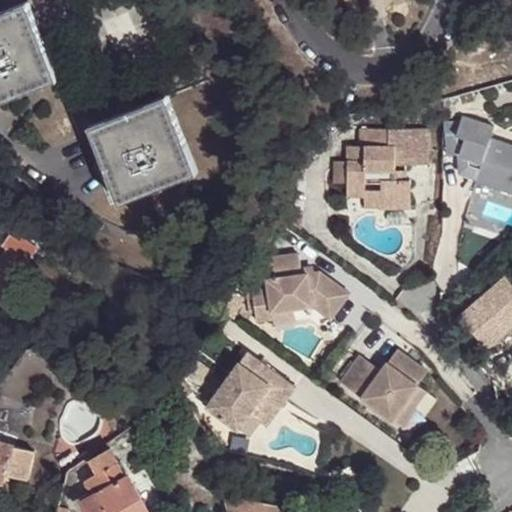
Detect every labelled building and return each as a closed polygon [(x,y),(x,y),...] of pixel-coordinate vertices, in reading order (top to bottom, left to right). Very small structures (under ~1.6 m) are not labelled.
[(0,100),(61,78),(30,0),(27,0),(0,10),(0,100)] [(168,95),(92,124),(122,203),(199,173),(168,95)] [(477,131),(490,136),(493,127),(462,115),(454,135),(465,137),(474,139),(477,131)] [(415,129),(349,134),(351,166),(345,166),(333,167),(334,186),(369,184),(371,211),(400,210),(398,181),(388,182),(387,172),(387,168),(418,166),(415,129)] [(456,152),(457,162),(464,168),(462,174),(474,178),(474,176),(497,184),(495,190),(511,196),(511,147),(489,139),(490,136),(477,131),(474,139),(465,137),(459,153),(456,152)] [(454,135),(456,152),(459,153),(465,137),(454,135)] [(398,172),(387,172),(388,182),(398,181),(398,172)] [(472,181),(495,190),(497,184),(474,176),(474,178),(472,181)] [(369,184),(334,186),(335,202),(354,201),(354,212),(371,211),(369,184)] [(0,256),(0,291),(3,292),(14,298),(35,270),(6,248),(0,256)] [(271,318),(295,314),(313,311),(332,325),(351,300),(320,277),(303,280),(300,262),(297,258),(262,264),(267,295),(250,298),(255,329),(273,326),(271,318)] [(81,308),(37,274),(25,290),(69,324),(81,308)] [(297,327),(295,314),(271,318),(273,326),(273,331),(297,327)] [(268,396),(286,409),(301,388),(252,352),(210,408),(243,432),(254,417),(268,396)] [(341,389),(402,431),(425,397),(418,392),(429,377),(397,355),(382,376),(360,361),(341,389)] [(271,429),(286,409),(268,396),(254,417),(271,429)] [(0,480),(6,482),(8,476),(31,480),(37,452),(15,447),(15,446),(0,442),(1,436),(0,436),(0,480)] [(87,481),(95,495),(126,477),(110,449),(92,460),(98,474),(87,481)] [(147,465),(129,476),(150,511),(166,511),(172,509),(147,465)] [(126,477),(95,495),(82,502),(87,511),(150,511),(129,476),(126,477)] [(230,511),(279,511),(278,505),(226,495),(230,511)]
